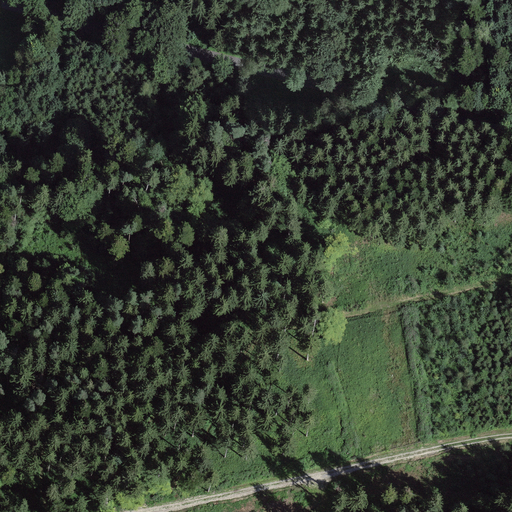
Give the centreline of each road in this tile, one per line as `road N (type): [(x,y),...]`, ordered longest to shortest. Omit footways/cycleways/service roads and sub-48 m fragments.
road 1 (unclassified): [(511,132),(0,1)]
road 2 (track): [(44,511),(39,461),(67,368),(150,261),(176,189),(157,106),(169,47)]
road 3 (track): [(143,511),(511,437)]
road 4 (track): [(346,315),(511,278)]
